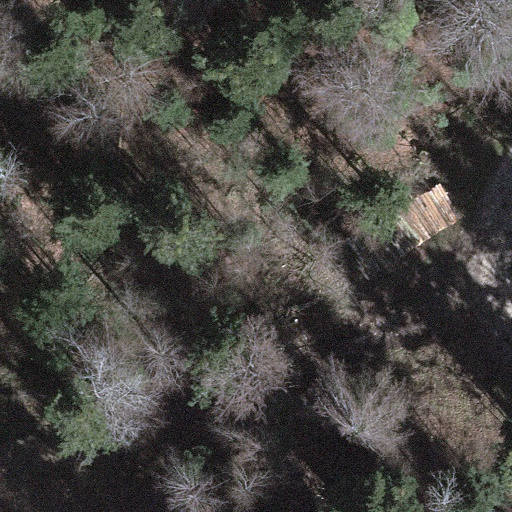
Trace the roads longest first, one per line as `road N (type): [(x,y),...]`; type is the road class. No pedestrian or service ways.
road 1 (track): [(0,453),(127,428),(462,299)]
road 2 (track): [(511,166),(477,231),(462,299),(511,347)]
road 3 (track): [(511,449),(485,415),(462,299)]
